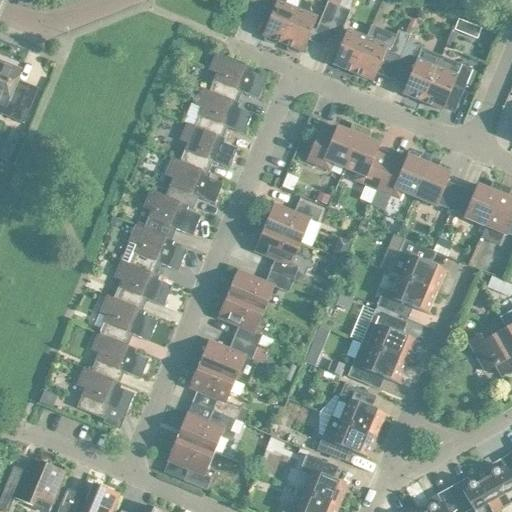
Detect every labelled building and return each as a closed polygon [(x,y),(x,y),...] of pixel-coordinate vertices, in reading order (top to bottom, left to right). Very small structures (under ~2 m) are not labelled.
[(262,0),(260,7),(271,12),(261,35),(263,36),(263,41),(274,45),(277,42),(281,44),(296,9),(286,5),(288,0),(262,0)] [(299,0),(296,9),(281,44),(286,45),(286,50),(296,54),(299,51),(301,52),(306,40),(311,28),(316,17),(308,14),(312,5),(299,0)] [(317,23),(329,28),(338,6),(327,1),(317,23)] [(349,10),(338,6),(329,28),(340,33),(349,10)] [(453,29),(461,32),(465,22),(458,19),(453,29)] [(351,73),(366,38),(346,30),(331,64),(351,73)] [(388,52),(400,57),(406,42),(409,35),(397,30),(388,52)] [(351,73),(371,81),(386,46),(366,38),(351,73)] [(440,56),(406,42),(390,80),(404,86),(401,93),(421,102),(440,56)] [(208,92),(236,103),(240,92),(257,99),(265,79),(251,73),(253,69),(215,53),(208,70),(216,73),(208,92)] [(471,69),(440,56),(421,102),(453,114),(471,69)] [(0,61),(0,114),(23,124),(37,89),(16,80),(20,70),(0,61)] [(193,127),(221,138),(226,127),(242,134),(251,114),(237,108),(238,104),(236,103),(208,92),(201,89),(194,105),(201,108),(193,127)] [(343,168),(361,127),(351,123),(348,131),(335,126),(332,134),(318,129),(305,161),(325,169),(330,167),(331,164),(343,168)] [(179,162),(207,173),(211,162),(228,169),(236,149),(222,143),(223,139),(221,138),(193,127),(186,124),(179,140),(186,143),(179,162)] [(361,127),(343,168),(355,173),(352,180),(376,190),(389,158),(375,152),(379,144),(366,139),(370,130),(361,127)] [(11,147),(0,141),(0,159),(5,161),(11,147)] [(414,197),(431,156),(421,152),(420,155),(410,151),(407,152),(402,163),(389,158),(376,190),(399,200),(402,193),(414,197)] [(449,210),(459,187),(446,181),(449,173),(437,168),(440,160),(431,156),(414,197),(435,206),(436,205),(449,210)] [(164,197),(187,206),(192,209),(197,197),(213,204),(222,184),(207,178),(209,174),(207,173),(179,162),(171,159),(164,175),(172,178),(164,197)] [(472,192),(459,187),(449,210),(463,216),(462,218),(484,227),(501,185),(492,181),(488,189),(476,184),(472,192)] [(501,185),(484,227),(506,236),(506,234),(511,236),(511,199),(507,197),(510,189),(501,185)] [(142,229),(170,241),(175,229),(191,236),(200,216),(186,210),(187,206),(164,197),(149,191),(143,207),(150,210),(142,229)] [(329,196),(318,192),(315,200),(325,205),(329,196)] [(300,243),(309,220),(316,223),(321,210),(298,201),(293,212),(272,204),(263,227),(300,243)] [(172,241),(170,241),(142,229),(135,226),(120,261),(156,276),(160,264),(177,271),(185,251),(171,245),(172,241)] [(290,265),(300,243),(263,227),(253,251),(266,257),(261,268),(292,280),(296,272),(297,268),(290,265)] [(326,230),(321,245),(331,248),(336,234),(326,230)] [(379,268),(398,276),(435,292),(444,270),(431,265),(436,253),(393,235),(379,268)] [(338,237),(331,255),(343,260),(350,242),(338,237)] [(448,252),(451,243),(439,238),(435,246),(448,252)] [(158,277),(156,276),(120,261),(114,278),(121,281),(113,299),(141,311),(146,299),(162,306),(171,286),(156,280),(158,277)] [(287,293),(292,280),(261,268),(257,279),(236,270),(226,294),(263,309),(273,287),(287,293)] [(296,272),(292,280),(300,284),(304,275),(296,272)] [(435,292),(398,276),(392,293),(382,289),(375,306),(409,320),(414,308),(426,313),(435,292)] [(327,303),(348,311),(353,297),(333,289),(327,303)] [(237,327),(232,338),(256,347),(261,335),(254,332),(263,309),(226,294),(216,318),(237,327)] [(99,334),(126,346),(131,334),(148,341),(156,321),(142,315),(143,312),(141,311),(113,299),(106,296),(99,313),(106,316),(99,334)] [(360,343),(406,362),(415,340),(402,335),(407,323),(374,309),(360,343)] [(511,341),(504,328),(482,340),(479,334),(467,341),(484,371),(495,366),(501,376),(511,369),(511,341)] [(90,372),(118,384),(123,372),(139,379),(148,359),(133,353),(135,349),(126,346),(99,334),(97,334),(90,350),(98,353),(90,372)] [(207,340),(197,364),(234,379),(247,384),(261,349),(256,347),(232,338),(228,349),(207,340)] [(406,362),(360,343),(346,376),(379,390),(384,378),(397,383),(406,362)] [(343,365),(331,360),(326,371),(339,376),(343,365)] [(234,379),(197,364),(187,388),(197,392),(193,403),(234,420),(239,408),(225,402),(234,379)] [(118,384),(90,372),(83,369),(76,385),(83,388),(75,407),(103,419),(101,425),(118,431),(133,394),(119,388),(120,384),(118,384)] [(317,412),(375,436),(384,414),(373,410),(378,398),(343,383),(337,398),(334,396),(317,412)] [(38,402),(51,408),(56,396),(43,391),(38,402)] [(230,431),(234,420),(193,403),(188,414),(186,413),(176,437),(213,452),(219,436),(231,441),(234,433),(230,431)] [(375,436),(317,412),(317,435),(321,437),(316,450),(349,464),(354,452),(366,457),(375,436)] [(286,442),(289,434),(275,428),(272,436),(286,442)] [(213,452),(176,437),(166,461),(169,462),(164,473),(205,490),(210,478),(204,475),(213,452)] [(482,479),(500,510),(511,502),(511,456),(510,453),(499,459),(504,467),(498,470),(497,469),(496,468),(495,468),(493,468),(492,468),(491,469),(490,470),(490,472),(490,473),(490,474),(482,479)] [(301,491),(337,507),(346,485),(322,475),(327,463),(305,454),(298,471),(307,475),(301,491)] [(11,471),(0,496),(0,510),(4,511),(8,511),(14,498),(32,505),(35,498),(51,504),(64,472),(38,461),(31,479),(11,471)] [(482,479),(474,484),(473,482),(472,482),(471,481),(470,481),(469,481),(468,482),(467,483),(466,484),(466,485),(466,486),(467,488),(461,491),(457,483),(446,489),(459,511),(465,511),(471,509),(472,511),(495,511),(500,510),(482,479)] [(110,511),(118,494),(92,483),(85,501),(64,493),(56,511),(110,511)] [(423,511),(459,511),(446,489),(435,495),(440,503),(435,506),(434,505),(433,504),(432,503),(431,503),(430,503),(428,504),(427,505),(426,506),(426,507),(426,508),(426,509),(427,510),(423,511)] [(335,511),(337,507),(301,491),(294,508),(285,504),(281,511),(335,511)]
